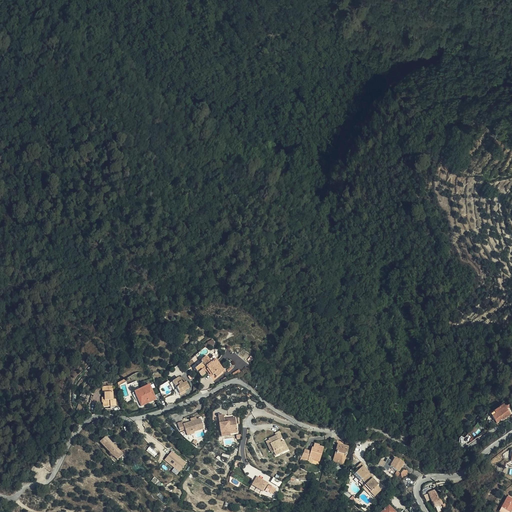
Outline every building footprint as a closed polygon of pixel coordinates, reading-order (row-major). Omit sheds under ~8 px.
[(214,345),(214,344),(212,340),(207,343),(203,346),(204,349),(206,349),(209,348),(209,347),(214,345)] [(205,367),(207,369),(212,375),(212,376),(213,374),(216,378),(224,371),(221,368),(218,364),(219,363),(214,356),(209,359),(208,361),(205,358),(201,362),(202,363),(195,369),(198,373),(202,370),(205,367)] [(189,388),(185,383),(182,385),(178,379),(172,382),(179,394),(189,388)] [(141,393),(135,395),(141,407),(156,399),(149,385),(139,390),(141,393)] [(112,400),(111,387),(105,387),(105,393),(104,393),(104,394),(104,398),(101,398),(102,403),(103,403),(103,407),(110,406),(110,401),(112,400)] [(496,424),(503,418),(497,413),(491,418),(494,420),(492,422),(494,424),(495,423),(496,424)] [(223,416),(217,417),(220,433),(229,431),(229,434),(230,434),(237,433),(235,418),(228,419),(228,421),(225,421),(225,420),(223,420),(223,416)] [(193,431),(193,432),(203,429),(200,419),(196,420),(195,420),(196,421),(192,423),(191,422),(190,422),(183,425),(182,422),(177,424),(179,432),(184,430),(185,434),(193,431)] [(278,440),(279,440),(282,439),(278,432),(275,434),(276,436),(268,439),(269,440),(270,444),(273,452),(276,456),(288,450),(283,441),(281,442),(279,443),(278,440)] [(123,455),(120,451),(115,447),(106,436),(99,443),(117,460),(123,455)] [(270,444),(269,440),(265,442),(271,453),(273,452),(270,444)] [(303,453),(300,459),(308,461),(309,458),(313,459),(313,460),(319,462),(323,448),(319,447),(319,445),(314,444),(313,448),(311,448),(310,451),(310,453),(304,452),(303,453)] [(341,462),(344,463),(346,456),(345,456),(345,453),(347,453),(348,447),(343,446),(337,444),(335,450),(337,451),(336,453),(335,453),(333,460),(336,461),(335,463),(340,464),(341,462)] [(157,453),(150,446),(146,451),(153,458),(157,453)] [(164,461),(178,472),(186,464),(171,452),(164,461)] [(396,471),(398,472),(403,464),(394,459),(392,463),(387,460),(381,469),(387,472),(389,468),(396,471)] [(360,481),(364,486),(375,497),(381,491),(377,486),(376,486),(375,484),(376,483),(372,478),(373,478),(363,467),(364,466),(361,463),(355,468),(358,471),(354,475),(360,481)] [(267,483),(256,477),(251,485),(262,492),(267,483)] [(269,483),(267,487),(270,489),(268,492),(274,495),(277,488),(269,483)] [(375,497),(364,486),(363,487),(362,488),(368,494),(369,493),(374,498),(375,497)] [(436,494),(429,497),(432,503),(434,509),(442,505),(438,500),(436,494)] [(507,511),(510,511),(511,509),(511,500),(507,498),(499,511),(505,511),(506,511),(507,511)]
